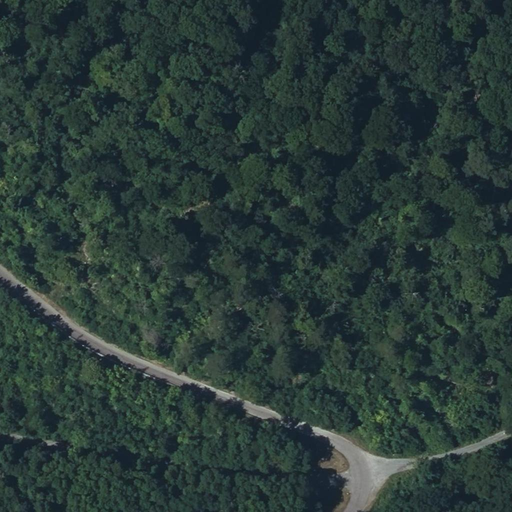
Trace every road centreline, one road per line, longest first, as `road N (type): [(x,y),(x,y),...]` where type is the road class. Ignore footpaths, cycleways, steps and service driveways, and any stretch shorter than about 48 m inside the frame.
road 1 (tertiary): [(378,477),(340,443),(100,348),(0,275)]
road 2 (unclassified): [(0,436),(187,466),(378,477)]
road 3 (track): [(378,477),(511,426)]
